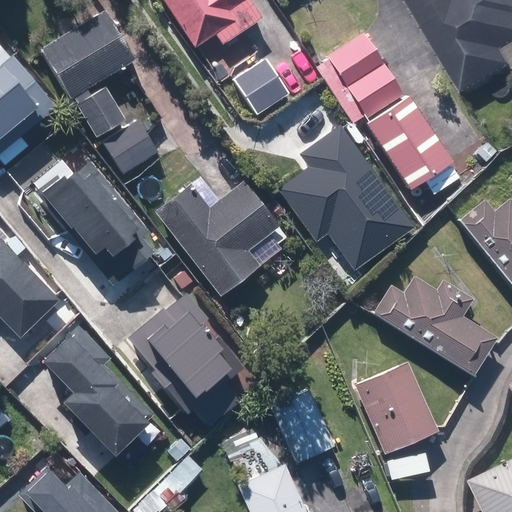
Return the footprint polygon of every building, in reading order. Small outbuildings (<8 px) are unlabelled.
[(162,0),(194,47),(215,33),(222,42),(244,27),(258,18),(245,0),(162,0)] [(511,0),(411,0),(464,90),(511,61),(511,57),(505,46),(511,41),(511,0)] [(90,91),(89,87),(135,61),(106,9),(38,47),(67,99),(73,109),(76,107),(92,137),(122,120),(102,84),(90,91)] [(331,52),(326,55),(365,115),(401,92),(362,32),(356,36),(348,23),(323,39),(331,52)] [(0,154),(57,108),(12,54),(0,63),(0,154)] [(264,54),(231,76),(256,113),(289,92),(264,54)] [(389,108),(364,126),(409,189),(434,171),(389,108)] [(137,120),(104,142),(120,166),(153,144),(137,120)] [(415,225),(338,125),(302,153),(310,164),(278,188),(318,239),(329,231),(358,269),(415,225)] [(160,237),(84,149),(39,188),(115,275),(160,237)] [(243,176),(212,199),(197,178),(155,209),(220,296),(261,264),(247,246),(278,223),(243,176)] [(481,196),(455,217),(511,285),(511,199),(507,194),(491,208),(481,196)] [(0,318),(16,337),(58,298),(2,237),(0,238),(0,318)] [(493,334),(462,315),(474,296),(443,277),(439,285),(413,269),(400,288),(390,282),(372,312),(469,373),(493,334)] [(184,285),(143,318),(193,379),(234,346),(184,285)] [(67,388),(59,396),(119,459),(141,438),(135,432),(154,413),(106,363),(110,359),(75,323),(38,358),(67,388)] [(407,360),(352,385),(383,453),(438,428),(407,360)] [(272,406),(299,464),(333,448),(306,390),(272,406)] [(308,511),(286,462),(237,484),(249,511),(308,511)] [(511,511),(511,462),(474,479),(488,511),(511,511)] [(19,496),(34,511),(115,511),(78,474),(65,487),(47,469),(19,496)]
